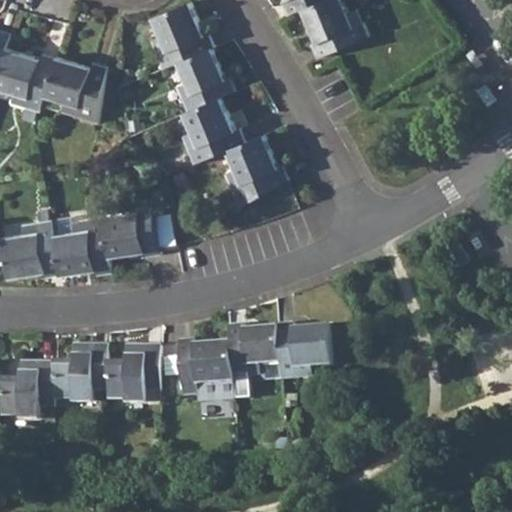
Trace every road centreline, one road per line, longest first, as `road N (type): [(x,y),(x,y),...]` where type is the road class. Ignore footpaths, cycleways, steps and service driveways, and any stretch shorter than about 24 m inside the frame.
road 1 (residential): [(382,229),(191,295),(0,308)]
road 2 (residential): [(382,229),(237,0)]
road 3 (residential): [(511,148),(382,229)]
